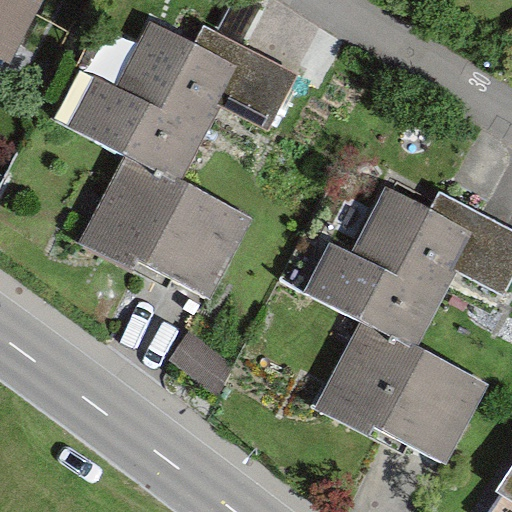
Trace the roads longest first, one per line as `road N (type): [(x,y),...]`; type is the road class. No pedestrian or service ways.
road 1 (tertiary): [(0,335),(236,511)]
road 2 (residential): [(325,0),(511,119)]
